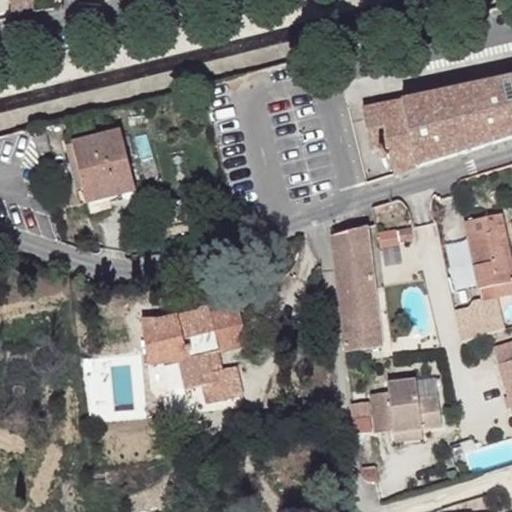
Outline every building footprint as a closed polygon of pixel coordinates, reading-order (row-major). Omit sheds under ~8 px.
[(38,0),(13,0),(13,19),(38,14),(38,0)] [(38,0),(38,14),(62,9),(62,0),(38,0)] [(389,145),(395,175),(510,138),(511,137),(511,77),(364,108),(372,149),(389,145)] [(124,132),(75,144),(91,202),(139,189),(124,132)] [(511,296),(511,267),(501,215),(465,223),(482,302),(511,296)] [(383,349),(367,227),(331,237),(346,354),(383,349)] [(413,241),(411,229),(399,231),(401,243),(413,241)] [(208,310),(205,308),(202,308),(200,310),(199,312),(179,317),(159,322),(160,332),(144,332),(146,348),(148,365),(181,361),(188,390),(214,383),(217,400),(225,399),(234,398),(240,396),(243,393),(237,367),(221,371),(217,353),(232,349),(229,337),(245,333),(240,313),(238,311),(236,309),(232,310),(211,315),(210,313),(208,310)] [(475,335),(469,310),(456,312),(462,338),(475,335)] [(159,322),(142,322),(144,332),(160,332),(159,322)] [(248,345),(245,333),(229,337),(232,349),(248,345)] [(511,343),(494,349),(511,407),(511,343)] [(419,399),(416,381),(388,384),(389,394),(394,431),(394,433),(422,430),(443,427),(438,397),(419,399)] [(217,400),(214,383),(205,386),(208,402),(217,400)] [(394,431),(389,394),(371,396),(376,433),(394,431)] [(368,403),(352,405),(356,435),(371,433),(368,403)] [(422,430),(394,433),(395,442),(424,439),(422,430)] [(465,463),(462,453),(453,456),(455,465),(465,463)]
